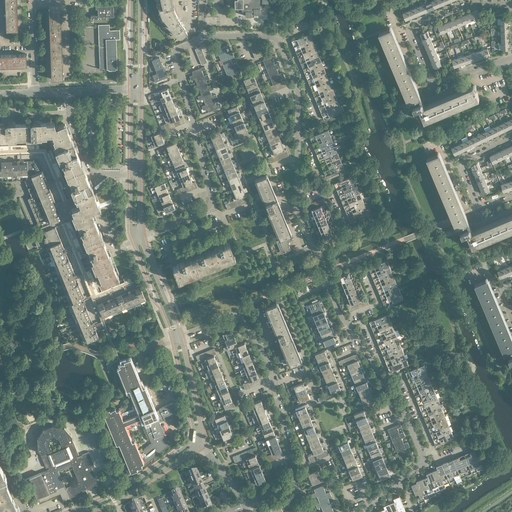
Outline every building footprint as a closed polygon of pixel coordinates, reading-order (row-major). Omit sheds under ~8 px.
[(16,0),(4,0),(5,12),(17,11),(16,0)] [(156,0),(156,1),(158,3),(156,4),(159,8),(158,8),(158,9),(160,11),(159,12),(162,16),(161,16),(161,17),(164,19),(162,20),(165,23),(165,24),(167,26),(166,27),(166,28),(169,30),(169,31),(177,37),(178,38),(180,38),(181,38),(182,37),(187,33),(185,30),(186,29),(185,29),(181,23),(178,17),(175,11),(173,7),(171,0),(156,0)] [(251,15),(254,15),(254,13),(259,13),(262,13),(262,2),(267,2),(267,0),(234,0),(234,7),(237,7),(237,10),(245,10),(245,16),(251,16),(251,15)] [(431,1),(426,3),(429,10),(435,8),(431,1)] [(426,3),(420,5),(423,13),(429,10),(426,3)] [(95,15),(91,15),(91,18),(91,19),(106,18),(106,16),(113,16),(113,5),(96,5),(96,8),(95,8),(95,15)] [(420,5),(414,8),(417,15),(423,13),(420,5)] [(48,7),(49,24),(61,24),(60,6),(48,6),(48,7)] [(414,8),(408,10),(412,18),(417,15),(414,8)] [(478,9),(472,12),(475,19),(481,16),(478,9)] [(408,10),(403,13),(406,20),(412,18),(408,10)] [(17,11),(5,12),(6,30),(18,29),(17,11)] [(472,12),(466,14),(469,21),(475,19),(472,12)] [(466,14),(461,16),(464,24),(469,21),(466,14)] [(461,16),(455,19),(458,26),(464,24),(461,16)] [(455,19),(449,21),(453,28),(458,26),(455,19)] [(449,21),(444,24),(447,31),(453,28),(449,21)] [(61,24),(49,24),(50,43),(62,42),(61,24)] [(109,24),(98,24),(99,45),(99,47),(100,68),(104,68),(106,68),(106,69),(107,69),(108,69),(108,70),(115,70),(115,69),(117,69),(116,55),(116,39),(120,39),(119,29),(110,30),(109,24)] [(444,24),(438,26),(441,33),(447,31),(444,24)] [(392,28),(380,33),(379,33),(408,103),(411,102),(415,109),(419,107),(425,121),(448,111),(480,98),(474,84),(425,105),(424,103),(425,103),(422,97),(421,98),(392,28)] [(427,30),(420,34),(422,39),(430,36),(427,30)] [(310,33),(291,41),(294,47),(312,39),(310,33)] [(432,36),(422,39),(425,45),(432,42),(433,42),(433,40),(432,36)] [(312,39),(294,47),(296,52),(314,45),(312,39)] [(62,42),(50,43),(50,61),(62,60),(62,42)] [(432,42),(425,45),(427,51),(435,48),(432,42)] [(229,44),(216,50),(218,55),(227,51),(226,49),(230,47),(229,44)] [(314,45),(296,52),(298,58),(317,50),(314,45)] [(435,48),(427,51),(430,57),(437,54),(435,48)] [(487,48),(481,50),(484,57),(490,55),(488,48),(487,48)] [(317,50),(298,58),(300,63),(319,56),(317,50)] [(481,50),(476,52),(478,59),(484,57),(481,50)] [(227,51),(218,55),(220,60),(233,55),(232,52),(228,54),(227,51)] [(476,52),(470,54),(472,61),(478,59),(476,52)] [(26,54),(8,54),(9,66),(26,65),(26,66),(27,66),(26,53),(26,54)] [(8,54),(0,54),(0,66),(9,66),(8,54)] [(275,54),(262,59),(265,65),(274,61),(272,58),(276,57),(275,54)] [(437,54),(430,57),(432,62),(439,59),(437,54)] [(470,54),(464,56),(466,63),(472,61),(470,54)] [(233,55),(220,60),(222,65),(231,61),(230,58),(234,57),(233,55)] [(319,56),(300,63),(303,69),(321,61),(319,56)] [(464,56),(458,58),(460,65),(466,63),(464,56)] [(163,66),(162,64),(159,57),(151,60),(157,73),(152,75),(155,82),(168,77),(163,66)] [(458,58),(452,59),(454,67),(460,65),(458,58)] [(439,59),(432,62),(435,68),(442,65),(439,59)] [(62,60),(50,61),(51,78),(51,79),(63,78),(62,60)] [(231,61),(222,65),(225,70),(237,65),(236,62),(232,64),(231,61)] [(274,61),(265,65),(267,70),(279,65),(278,62),(275,64),(274,61)] [(321,61),(303,69),(305,74),(323,67),(321,61)] [(237,65),(225,70),(227,75),(235,71),(234,68),(238,67),(237,65)] [(279,65),(267,70),(269,75),(278,71),(277,69),(280,67),(279,65)] [(204,66),(192,71),(193,75),(189,76),(190,78),(203,73),(201,70),(205,69),(204,66)] [(323,67),(305,74),(307,80),(326,73),(323,67)] [(235,71),(227,75),(229,80),(241,75),(240,72),(237,74),(235,71)] [(278,71),(269,75),(271,80),(283,74),(282,72),(279,74),(278,71)] [(203,73),(190,78),(191,80),(195,78),(196,82),(208,76),(207,74),(204,76),(203,73)] [(326,73),(307,80),(310,86),(328,78),(326,73)] [(242,84),(242,86),(256,80),(254,77),(256,76),(255,74),(243,79),(244,83),(242,84)] [(283,74),(271,80),(273,85),(275,84),(278,83),(280,82),(282,81),(281,78),(284,77),(283,74)] [(208,76),(196,82),(197,85),(193,86),(194,88),(207,83),(206,80),(209,79),(208,76)] [(328,78),(310,86),(312,91),(330,84),(328,78)] [(256,80),(242,86),(243,88),(246,86),(247,90),(260,85),(259,83),(257,83),(256,80)] [(207,83),(194,88),(195,90),(199,89),(200,92),(213,87),(212,84),(208,86),(207,83)] [(330,84),(312,91),(314,97),(333,89),(330,84)] [(260,85),(247,90),(248,93),(246,94),(247,96),(260,90),(258,87),(260,86),(260,85)] [(154,96),(155,98),(169,93),(167,87),(157,91),(158,94),(154,96)] [(213,87),(200,92),(201,95),(197,96),(198,98),(211,93),(210,90),(213,89),(213,87)] [(333,89),(314,97),(316,102),(335,95),(333,89)] [(260,90),(247,96),(247,98),(250,96),(251,99),(264,95),(263,93),(261,93),(260,90)] [(169,93),(155,98),(156,101),(160,99),(162,102),(171,98),(169,93)] [(211,93),(198,98),(199,100),(203,99),(204,102),(217,96),(216,94),(212,96),(211,93)] [(264,95),(251,99),(253,103),(250,104),(251,106),(264,100),(263,97),(264,96),(264,95)] [(335,95),(316,102),(319,108),(337,100),(335,95)] [(202,106),(202,108),(215,103),(214,100),(218,99),(217,96),(204,102),(205,105),(202,106)] [(173,103),(171,98),(162,102),(163,104),(158,106),(159,108),(173,103)] [(264,100),(251,106),(251,108),(254,106),(255,109),(268,104),(267,103),(265,103),(264,100)] [(337,100),(319,108),(321,113),(340,106),(337,100)] [(173,103),(159,108),(160,111),(165,109),(166,112),(175,108),(173,103)] [(215,103),(202,108),(203,110),(207,109),(208,112),(221,107),(220,104),(216,106),(215,103)] [(229,112),(226,114),(227,116),(239,110),(238,107),(239,107),(240,106),(239,104),(227,109),(229,112)] [(255,109),(253,111),(255,116),(268,110),(267,107),(269,106),(268,104),(255,109)] [(323,119),(329,117),(332,115),(342,111),(340,106),(321,113),(323,119)] [(177,113),(175,108),(166,112),(167,114),(162,116),(164,118),(177,113)] [(239,110),(227,116),(227,117),(230,116),(231,119),(244,114),(243,112),(241,113),(240,114),(239,110)] [(268,110),(255,116),(256,118),(258,117),(260,119),(272,114),(271,113),(269,113),(268,110)] [(177,113),(164,118),(165,121),(169,119),(170,122),(171,121),(174,120),(177,119),(179,118),(177,113)] [(233,123),(230,124),(231,126),(243,121),(242,117),(243,117),(244,116),(244,114),(231,119),(233,123)] [(258,124),(259,126),(272,120),(271,117),(273,116),(272,114),(260,119),(261,123),(258,124)] [(272,120),(259,126),(260,128),(262,126),(264,130),(276,124),(275,123),(273,123),(272,120)] [(507,120),(502,123),(505,130),(511,128),(507,120)] [(0,138),(10,138),(16,138),(16,137),(25,136),(26,138),(31,138),(31,137),(35,136),(36,136),(36,137),(41,137),(41,136),(46,136),(46,134),(51,133),(52,133),(61,155),(72,182),(75,189),(77,195),(56,203),(48,185),(38,160),(21,161),(19,161),(19,160),(17,160),(17,161),(12,161),(1,161),(1,162),(0,161),(0,177),(27,176),(28,179),(25,180),(32,197),(27,199),(39,227),(113,197),(109,187),(94,193),(90,184),(88,179),(84,169),(83,170),(77,156),(78,156),(74,146),(73,146),(63,123),(55,126),(54,122),(41,122),(41,121),(15,122),(4,122),(4,124),(0,123),(0,138)] [(243,121),(231,126),(232,127),(234,126),(236,129),(248,124),(247,122),(245,123),(244,124),(243,121)] [(502,123),(496,126),(500,133),(505,130),(502,123)] [(237,133),(234,134),(235,135),(247,131),(246,128),(247,127),(249,126),(248,124),(236,129),(237,133)] [(276,124),(264,130),(265,133),(262,134),(263,136),(276,130),(275,127),(277,126),(276,124)] [(489,125),(484,128),(485,131),(489,138),(494,136),(491,128),(491,129),(489,125)] [(496,126),(491,128),(494,136),(500,133),(496,126)] [(151,133),(147,134),(149,138),(151,137),(153,140),(162,136),(160,131),(159,131),(159,129),(151,133)] [(328,129),(309,137),(312,143),(330,135),(328,129)] [(219,130),(207,135),(207,137),(210,136),(212,139),(224,134),(223,132),(220,133),(219,130)] [(276,130),(263,136),(264,137),(267,136),(268,139),(280,134),(279,132),(277,133),(276,130)] [(247,131),(235,135),(236,137),(236,138),(239,137),(240,139),(242,139),(242,138),(252,134),(251,132),(249,133),(248,134),(247,131)] [(485,131),(480,134),(483,141),(489,138),(485,131)] [(480,134),(479,133),(477,134),(478,135),(474,137),(477,144),(483,141),(480,134)] [(213,143),(207,145),(207,147),(223,140),(222,137),(224,136),(224,134),(212,139),(213,143)] [(280,134),(268,139),(269,143),(266,144),(267,145),(270,144),(280,140),(279,137),(281,136),(280,134)] [(330,135),(312,143),(314,148),(332,141),(330,135)] [(154,143),(151,144),(152,148),(156,146),(159,145),(158,144),(160,143),(160,144),(163,143),(163,142),(164,142),(162,136),(153,140),(154,143)] [(467,136),(461,139),(463,142),(466,149),(472,147),(468,139),(467,136)] [(472,137),(468,139),(472,147),(477,144),(474,137),(473,136),(472,136),(472,137)] [(223,140),(207,147),(208,148),(214,146),(216,149),(228,144),(227,142),(224,143),(223,140)] [(280,140),(270,144),(272,149),(284,144),(283,142),(281,143),(280,140)] [(332,141),(314,148),(316,154),(335,146),(332,141)] [(165,150),(163,151),(164,153),(178,148),(175,142),(166,146),(164,147),(165,150)] [(463,142),(457,145),(461,152),(466,149),(463,142)] [(228,144),(216,149),(217,153),(214,154),(215,156),(227,150),(226,147),(229,146),(228,144)] [(284,144),(272,149),(273,153),(270,154),(271,156),(273,155),(276,154),(278,153),(281,152),(283,151),(284,150),(283,147),(285,146),(284,144)] [(457,145),(451,148),(455,155),(461,152),(457,145)] [(335,146),(316,154),(319,160),(337,152),(335,146)] [(178,148),(164,153),(165,156),(169,154),(170,156),(180,153),(178,148)] [(506,148),(501,150),(504,158),(510,155),(506,148)] [(227,150),(215,156),(216,157),(218,156),(220,159),(232,154),(231,152),(228,153),(227,150)] [(501,150),(495,153),(499,160),(504,158),(501,150)] [(337,152),(319,160),(321,165),(339,157),(337,152)] [(180,153),(170,156),(171,159),(167,161),(168,163),(182,158),(180,153)] [(428,158),(453,218),(457,228),(459,227),(462,234),(467,233),(473,246),(511,229),(511,213),(472,230),(472,229),(473,228),(470,222),(469,223),(465,213),(440,153),(439,154),(428,158)] [(495,153),(490,156),(493,163),(499,160),(495,153)] [(232,154),(220,159),(221,163),(218,164),(219,165),(231,160),(230,157),(233,156),(232,154)] [(339,157),(321,165),(323,171),(342,163),(339,157)] [(182,158),(168,163),(169,165),(173,164),(174,166),(184,162),(182,158)] [(231,160),(219,165),(220,167),(223,166),(224,169),(236,164),(235,162),(233,163),(231,160)] [(171,171),(172,173),(186,168),(184,162),(174,166),(175,169),(171,171)] [(470,165),(471,165),(473,170),(480,167),(478,162),(470,165)] [(342,163),(323,171),(325,176),(331,174),(335,172),(344,168),(342,163)] [(225,172),(219,175),(220,177),(223,175),(235,170),(234,167),(237,166),(236,164),(224,169),(225,172)] [(480,167),(473,170),(475,176),(483,173),(480,167)] [(186,168),(172,173),(173,176),(177,174),(179,176),(188,172),(186,168)] [(235,170),(223,175),(224,177),(227,176),(228,179),(240,174),(240,172),(237,173),(235,170)] [(175,181),(176,183),(190,177),(188,172),(179,176),(179,179),(175,181)] [(483,173),(475,176),(478,182),(485,179),(483,173)] [(229,182),(226,183),(227,185),(230,184),(232,189),(237,187),(235,182),(240,180),(238,177),(241,176),(240,174),(228,179),(229,182)] [(267,175),(255,180),(279,238),(285,236),(291,233),(267,175)] [(352,176),(334,183),(336,189),(355,182),(352,176)] [(190,177),(176,183),(177,186),(182,184),(183,186),(184,186),(187,185),(189,184),(192,183),(190,177)] [(485,179),(478,182),(480,188),(487,185),(485,179)] [(232,189),(229,190),(230,192),(233,191),(234,194),(246,189),(246,187),(243,188),(240,180),(235,182),(237,187),(232,189)] [(164,182),(150,188),(152,190),(156,189),(157,191),(166,187),(164,182)] [(355,182),(336,189),(339,195),(357,187),(355,182)] [(507,182),(501,184),(503,191),(509,189),(507,182)] [(487,185),(480,188),(482,193),(490,190),(487,185)] [(154,195),(155,198),(168,192),(166,187),(157,191),(158,194),(154,195)] [(357,187),(339,195),(341,200),(359,193),(357,187)] [(233,198),(233,200),(235,199),(238,198),(241,197),(243,196),(246,195),(244,192),(247,191),(246,189),(234,194),(235,197),(233,198)] [(168,192),(155,198),(156,200),(160,199),(161,201),(170,197),(168,192)] [(359,193),(341,200),(343,206),(362,198),(359,193)] [(170,197),(161,201),(162,204),(158,205),(159,208),(172,202),(170,197)] [(362,198),(343,206),(345,212),(364,204),(362,198)] [(172,202),(159,208),(160,210),(164,209),(165,212),(175,208),(172,202)] [(309,214),(310,217),(313,215),(324,211),(324,210),(323,207),(324,206),(323,204),(323,205),(320,206),(318,207),(315,208),(312,209),(311,210),(312,213),(309,214)] [(364,204),(345,212),(348,217),(366,210),(364,204)] [(314,218),(311,220),(312,222),(315,221),(327,216),(325,213),(327,212),(326,210),(324,210),(324,211),(313,215),(314,218)] [(366,210),(348,217),(350,223),(356,220),(354,217),(358,216),(359,219),(368,215),(366,210)] [(91,211),(75,218),(80,229),(90,252),(92,259),(103,284),(119,278),(117,273),(118,272),(114,262),(112,263),(109,254),(111,253),(110,252),(109,249),(107,249),(103,240),(104,239),(100,230),(99,230),(97,226),(95,221),(97,220),(95,215),(93,216),(91,211)] [(313,226),(314,228),(318,226),(329,222),(329,221),(328,218),(329,218),(328,215),(327,216),(315,221),(317,224),(313,226)] [(319,230),(316,231),(317,233),(320,232),(331,227),(330,224),(331,223),(330,221),(329,221),(329,222),(318,226),(319,230)] [(56,225),(39,233),(33,236),(34,239),(35,239),(35,237),(45,233),(46,236),(35,241),(37,248),(45,245),(69,303),(68,303),(83,342),(98,336),(94,326),(83,300),(75,279),(63,250),(59,241),(61,241),(61,240),(60,241),(57,234),(59,234),(56,225)] [(321,235),(318,237),(319,239),(334,233),(332,229),(334,229),(333,226),(331,227),(320,232),(321,235)] [(285,236),(279,238),(280,239),(276,241),(280,251),(282,250),(283,253),(290,250),(288,244),(288,243),(285,236)] [(214,249),(210,251),(216,265),(221,263),(220,263),(225,261),(235,257),(228,242),(214,248),(214,249)] [(195,257),(191,259),(197,273),(202,271),(201,270),(206,269),(213,266),(216,265),(210,251),(210,250),(203,253),(195,256),(195,257)] [(177,265),(172,267),(178,281),(183,279),(183,278),(187,276),(187,277),(197,273),(191,259),(191,258),(184,261),(176,264),(177,265)] [(369,267),(370,269),(371,273),(389,265),(387,260),(369,267)] [(389,265),(371,273),(373,278),(392,271),(389,265)] [(509,266),(503,268),(506,275),(511,273),(509,266)] [(506,275),(503,268),(497,271),(500,278),(506,275)] [(339,276),(335,278),(338,284),(341,282),(352,277),(351,274),(352,273),(351,271),(339,276)] [(392,271),(373,278),(376,284),(394,276),(392,271)] [(394,276),(376,284),(378,289),(396,282),(394,276)] [(342,285),(339,287),(340,289),(343,288),(355,283),(354,283),(353,280),(355,279),(353,277),(352,277),(341,282),(342,285)] [(511,335),(488,279),(475,284),(504,354),(508,353),(511,360),(511,358),(511,335)] [(345,291),(341,292),(342,295),(346,293),(357,289),(357,288),(355,285),(357,285),(356,282),(354,283),(355,283),(343,288),(345,291)] [(396,282),(378,289),(380,295),(399,287),(396,282)] [(112,298),(98,304),(104,319),(146,301),(140,286),(126,292),(112,298)] [(399,287),(380,295),(382,301),(401,293),(399,287)] [(347,297),(344,298),(345,300),(348,299),(359,294),(358,291),(359,290),(358,288),(357,288),(357,289),(346,293),(347,297)] [(350,303),(346,304),(347,306),(350,305),(352,304),(355,303),(357,301),(360,300),(361,300),(360,296),(361,296),(360,293),(359,294),(348,299),(350,303)] [(401,293),(382,301),(385,306),(386,306),(388,305),(393,303),(394,302),(405,298),(403,298),(401,293)] [(307,309),(307,311),(321,305),(319,302),(321,301),(320,299),(317,300),(315,301),(312,302),(310,304),(308,304),(309,308),(307,309)] [(277,301),(265,306),(277,334),(290,365),(301,360),(277,301)] [(321,305),(307,311),(308,313),(311,312),(312,314),(324,309),(324,308),(322,308),(321,305)] [(311,319),(311,321),(325,315),(323,312),(325,311),(324,309),(312,314),(313,318),(311,319)] [(390,313),(369,321),(372,327),(390,320),(388,314),(390,313)] [(311,321),(308,322),(310,327),(312,326),(311,323),(315,322),(316,324),(328,319),(328,318),(326,318),(325,315),(311,321)] [(315,329),(316,331),(329,325),(327,322),(329,321),(328,319),(316,324),(317,328),(315,329)] [(390,320),(372,327),(374,333),(393,325),(390,320)] [(329,325),(316,331),(316,333),(319,331),(320,334),(333,329),(332,327),(330,328),(329,325)] [(393,325),(374,333),(376,338),(395,331),(393,325)] [(219,338),(220,340),(234,335),(232,329),(223,333),(222,333),(223,336),(219,338)] [(319,339),(320,341),(333,335),(332,332),(333,331),(333,329),(320,334),(322,338),(319,339)] [(395,331),(376,338),(379,344),(397,336),(395,331)] [(234,335),(220,340),(221,343),(225,341),(226,344),(236,340),(234,335)] [(333,335),(320,341),(320,342),(323,342),(325,345),(337,340),(336,338),(334,338),(333,335)] [(381,349),(391,345),(394,344),(399,342),(397,336),(379,344),(381,349)] [(236,340),(226,344),(227,346),(223,348),(224,351),(235,346),(238,344),(236,340)] [(246,347),(244,342),(235,346),(236,348),(231,350),(233,353),(246,347)] [(391,345),(381,349),(382,352),(383,355),(393,351),(402,347),(401,345),(399,342),(394,344),(391,345)] [(246,347),(233,353),(233,355),(238,353),(239,356),(248,352),(246,347)] [(383,355),(386,361),(404,353),(402,347),(393,351),(383,355)] [(313,359),(314,360),(326,355),(325,352),(328,351),(327,349),(315,354),(316,357),(313,359)] [(236,360),(237,363),(250,357),(248,352),(239,356),(240,358),(236,360)] [(404,353),(386,361),(388,366),(406,358),(404,353)] [(201,363),(202,365),(215,359),(213,355),(210,356),(208,357),(205,358),(204,358),(205,361),(201,363)] [(326,355),(314,360),(315,362),(317,361),(319,364),(331,359),(330,357),(327,359),(326,355)] [(250,357),(237,363),(238,365),(242,363),(243,366),(252,362),(250,357)] [(154,403),(152,404),(144,386),(142,387),(130,358),(124,361),(124,362),(119,364),(120,366),(117,368),(126,390),(129,389),(134,402),(120,408),(120,409),(118,409),(116,410),(115,408),(110,410),(109,409),(105,410),(107,414),(104,415),(107,422),(106,423),(110,434),(112,433),(116,444),(119,443),(131,472),(137,469),(138,470),(139,470),(140,469),(139,467),(142,466),(141,464),(143,463),(144,464),(168,444),(161,435),(164,433),(166,432),(163,425),(161,426),(159,421),(164,419),(164,420),(179,414),(174,402),(159,408),(159,409),(155,411),(153,407),(155,406),(154,403)] [(406,358),(388,366),(390,372),(411,363),(409,364),(406,358)] [(215,359),(202,365),(203,368),(207,366),(208,368),(218,364),(215,359)] [(319,364),(316,365),(318,370),(330,365),(329,362),(332,361),(331,359),(319,364)] [(345,369),(346,371),(359,365),(358,362),(360,361),(359,359),(356,360),(353,361),(351,362),(348,363),(347,364),(348,367),(345,369)] [(244,368),(236,372),(237,374),(241,373),(254,367),(252,362),(243,366),(244,368)] [(426,363),(405,372),(408,378),(426,370),(424,365),(426,364),(426,363)] [(205,373),(206,375),(220,369),(218,364),(208,368),(209,371),(205,373)] [(330,365),(318,370),(319,372),(322,371),(323,374),(335,369),(334,367),(332,369),(330,365)] [(359,365),(346,371),(347,373),(350,371),(351,374),(363,369),(362,367),(360,368),(359,365)] [(254,367),(241,373),(242,375),(246,373),(247,376),(256,372),(254,367)] [(220,369),(206,375),(207,378),(211,376),(212,378),(222,374),(220,369)] [(321,379),(322,380),(334,375),(333,372),(336,371),(335,369),(323,374),(324,377),(321,379)] [(349,378),(350,380),(363,375),(362,372),(364,371),(363,369),(351,374),(352,377),(349,378)] [(426,370),(408,378),(410,383),(429,376),(426,370)] [(244,380),(245,383),(248,382),(250,380),(253,379),(256,378),(258,377),(256,372),(247,376),(248,378),(244,380)] [(209,383),(210,385),(224,380),(222,374),(212,378),(213,381),(209,383)] [(334,375),(322,380),(323,382),(326,381),(327,384),(339,379),(338,377),(336,378),(334,375)] [(363,375),(350,380),(351,382),(354,381),(355,384),(367,379),(367,377),(365,378),(363,375)] [(410,383),(412,389),(431,381),(429,376),(410,383)] [(325,389),(326,390),(339,385),(337,382),(340,381),(339,379),(327,384),(328,387),(325,389)] [(354,388),(354,390),(368,385),(366,382),(368,381),(367,379),(355,384),(357,387),(354,388)] [(224,380),(210,385),(211,388),(215,386),(217,389),(226,385),(224,380)] [(431,381),(412,389),(415,395),(433,387),(431,381)] [(303,382),(290,387),(291,390),(294,389),(295,392),(308,387),(307,385),(304,386),(303,382)] [(213,393),(214,395),(228,390),(226,385),(217,389),(218,391),(213,393)] [(339,385),(326,390),(327,392),(330,391),(331,395),(344,389),(343,387),(340,388),(339,385)] [(368,385),(354,390),(355,392),(358,391),(359,394),(371,389),(371,387),(369,388),(368,385)] [(294,396),(295,398),(307,393),(306,390),(308,388),(308,387),(295,392),(297,395),(294,396)] [(433,387),(415,395),(417,400),(436,392),(433,387)] [(358,398),(359,400),(372,395),(370,392),(372,391),(371,389),(359,394),(361,397),(358,398)] [(228,390),(214,395),(215,398),(220,396),(221,398),(230,394),(228,390)] [(436,392),(417,400),(419,406),(438,398),(436,392)] [(307,393),(295,398),(295,400),(298,399),(300,402),(312,397),(311,395),(308,396),(307,393)] [(217,403),(218,405),(232,399),(230,394),(221,398),(222,401),(217,403)] [(372,395),(359,400),(359,402),(362,401),(364,404),(376,399),(375,397),(373,398),(372,395)] [(438,398),(419,406),(422,411),(440,404),(438,398)] [(232,399),(218,405),(219,408),(224,406),(225,409),(234,405),(232,399)] [(248,408),(249,410),(262,405),(260,399),(251,403),(252,406),(248,408)] [(294,415),(294,416),(307,411),(305,407),(308,406),(307,404),(295,409),(296,412),(293,413),(294,415)] [(440,404),(422,411),(424,417),(442,409),(440,404)] [(262,405),(249,410),(250,413),(254,411),(255,413),(264,409),(262,405)] [(252,418),(253,420),(266,414),(264,409),(255,413),(256,416),(252,418)] [(355,417),(352,418),(353,420),(365,415),(364,412),(367,411),(366,409),(353,414),(355,417)] [(442,409),(424,417),(426,422),(445,415),(442,409)] [(307,411),(294,416),(295,417),(298,416),(299,419),(312,414),(311,412),(308,413),(307,411)] [(212,423),(213,425),(226,419),(224,414),(215,418),(216,421),(212,423)] [(266,414),(253,420),(254,423),(258,421),(259,423),(268,419),(266,414)] [(298,423),(299,426),(311,420),(309,417),(312,416),(312,414),(299,419),(301,422),(298,423)] [(365,415),(353,420),(354,422),(356,421),(358,424),(370,419),(369,417),(366,418),(365,415)] [(445,415),(426,422),(429,428),(447,420),(445,415)] [(226,419),(213,425),(214,428),(218,426),(219,428),(228,425),(226,419)] [(256,428),(257,430),(271,424),(268,419),(259,423),(260,426),(256,428)] [(356,428),(357,430),(369,425),(368,422),(371,421),(370,419),(358,424),(359,427),(356,428)] [(299,426),(295,427),(296,429),(302,426),(304,429),(316,424),(315,422),(312,423),(311,420),(299,426)] [(447,420),(429,428),(431,433),(449,426),(447,420)] [(40,453),(46,468),(48,467),(49,469),(41,473),(29,477),(25,479),(29,487),(32,486),(37,498),(38,498),(39,501),(40,502),(56,495),(60,494),(61,496),(62,498),(63,501),(66,500),(68,499),(70,498),(70,499),(77,496),(86,492),(85,490),(102,483),(99,475),(98,476),(95,477),(91,468),(94,466),(89,453),(88,453),(88,452),(81,455),(81,456),(76,458),(75,456),(78,455),(72,440),(71,435),(64,427),(53,424),(43,428),(37,438),(38,449),(41,453),(40,453)] [(271,424),(257,430),(258,433),(262,431),(263,433),(273,429),(271,424)] [(305,432),(298,435),(299,437),(303,436),(315,430),(314,427),(316,426),(316,424),(304,429),(305,432)] [(400,424),(387,429),(389,434),(398,431),(397,428),(401,426),(400,424)] [(216,433),(217,435),(230,429),(228,425),(219,428),(220,431),(216,433)] [(369,425),(357,430),(358,432),(360,431),(362,434),(374,429),(373,427),(370,428),(369,425)] [(449,426),(431,433),(433,439),(452,431),(449,426)] [(230,429),(217,435),(218,438),(222,436),(223,438),(233,434),(230,429)] [(260,438),(261,440),(275,434),(273,429),(263,433),(264,436),(260,438)] [(360,438),(361,440),(373,435),(372,432),(375,431),(374,429),(362,434),(363,437),(360,438)] [(315,430),(303,436),(303,437),(306,436),(308,439),(320,434),(319,432),(316,433),(315,430)] [(398,431),(389,434),(391,439),(404,434),(403,432),(399,433),(398,431)] [(436,445),(456,436),(456,435),(454,436),(452,431),(433,439),(435,444),(436,445)] [(220,442),(221,445),(235,440),(233,434),(223,438),(224,441),(220,442)] [(275,434),(261,440),(262,443),(266,441),(267,443),(277,439),(275,434)] [(306,443),(307,445),(319,440),(318,437),(320,436),(320,434),(308,439),(309,442),(306,443)] [(404,434),(391,439),(394,444),(402,441),(401,438),(405,436),(404,434)] [(373,435),(361,440),(362,442),(365,441),(366,444),(378,439),(377,437),(375,438),(373,435)] [(264,448),(265,450),(279,445),(277,439),(267,443),(268,446),(264,448)] [(336,448),(337,450),(349,445),(348,442),(351,441),(350,439),(338,444),(339,447),(336,448)] [(364,448),(365,450),(377,445),(376,442),(379,441),(378,439),(366,444),(367,447),(364,448)] [(319,440),(307,445),(308,447),(311,446),(312,449),(324,444),(323,442),(320,443),(319,440)] [(402,441),(394,444),(396,449),(408,444),(407,442),(403,443),(402,441)] [(310,453),(311,455),(313,455),(315,453),(318,452),(321,451),(323,450),(322,447),(325,446),(324,444),(312,449),(313,452),(310,453)] [(408,444),(396,449),(398,454),(406,451),(405,448),(409,446),(408,444)] [(279,445),(265,450),(266,453),(271,451),(272,454),(273,453),(276,452),(278,451),(281,450),(279,445)] [(349,445),(337,450),(338,452),(341,451),(342,454),(354,449),(353,447),(350,448),(349,445)] [(377,445),(365,450),(366,452),(369,451),(370,454),(382,449),(381,447),(379,448),(377,445)] [(340,458),(341,460),(353,455),(352,452),(355,451),(354,449),(342,454),(343,457),(340,458)] [(369,458),(369,460),(381,455),(380,452),(383,451),(382,449),(370,454),(371,457),(369,458)] [(484,469),(483,468),(476,449),(470,452),(478,470),(483,468),(484,469)] [(406,451),(398,454),(400,459),(412,454),(411,452),(408,453),(406,451)] [(470,452),(464,454),(472,472),(478,470),(470,452)] [(242,463),(243,465),(257,459),(255,454),(254,454),(252,456),(249,457),(246,458),(245,458),(246,461),(242,463)] [(464,454),(459,456),(467,475),(472,472),(464,454)] [(353,455),(341,460),(342,462),(345,461),(346,464),(358,459),(358,457),(354,458),(353,455)] [(382,455),(369,460),(370,462),(371,462),(372,465),(386,459),(386,457),(383,458),(382,455)] [(459,456),(453,459),(461,477),(467,475),(459,456)] [(257,459),(243,465),(244,468),(249,466),(250,468),(259,464),(257,459)] [(344,468),(345,470),(357,465),(356,462),(359,461),(358,459),(346,464),(347,467),(344,468)] [(386,459),(372,465),(373,468),(373,469),(374,470),(386,465),(384,462),(387,461),(386,459)] [(453,459),(448,461),(455,479),(461,477),(453,459)] [(448,461),(442,463),(450,482),(455,479),(448,461)] [(0,511),(13,511),(16,511),(18,510),(16,505),(6,482),(7,481),(5,477),(6,476),(2,467),(0,463),(0,511)] [(445,487),(446,487),(444,484),(450,482),(442,463),(436,466),(438,468),(445,487)] [(246,473),(247,475),(261,469),(259,464),(250,468),(251,471),(246,473)] [(357,465),(345,470),(346,472),(349,471),(350,474),(363,469),(362,467),(359,468),(357,465)] [(386,465),(374,470),(374,472),(377,471),(378,474),(390,469),(390,467),(387,468),(386,465)] [(190,472),(185,474),(186,477),(188,476),(190,479),(190,480),(202,474),(201,472),(200,468),(196,469),(197,470),(190,473),(190,472)] [(314,468),(311,469),(312,472),(308,474),(309,477),(306,478),(307,480),(319,475),(318,472),(321,471),(320,469),(316,470),(314,468)] [(438,468),(432,471),(440,489),(445,487),(438,468)] [(261,469),(247,475),(248,478),(253,476),(254,478),(263,474),(261,469)] [(349,478),(350,480),(362,475),(360,472),(363,471),(363,469),(350,474),(351,477),(349,478)] [(377,478),(378,480),(390,475),(388,472),(391,471),(390,469),(378,474),(380,477),(377,478)] [(432,471),(427,473),(434,491),(435,491),(440,489),(432,471)] [(190,480),(190,479),(187,480),(188,483),(191,482),(192,485),(201,481),(200,478),(204,477),(203,476),(206,475),(205,473),(202,474),(190,480)] [(428,476),(422,478),(430,497),(436,494),(435,491),(434,491),(427,473),(426,473),(428,476)] [(250,483),(252,485),(265,480),(263,474),(254,478),(255,481),(250,483)] [(319,475),(307,480),(308,482),(311,481),(312,484),(324,479),(323,477),(321,478),(319,475)] [(417,482),(424,499),(425,499),(430,497),(422,478),(416,480),(417,482)] [(192,485),(187,486),(188,489),(193,487),(194,490),(203,486),(201,481),(192,485)] [(425,500),(425,499),(424,499),(417,482),(412,484),(419,503),(425,500)] [(311,494),(312,496),(325,490),(323,488),(327,486),(326,484),(314,489),(315,492),(311,494)] [(190,494),(195,492),(196,495),(205,492),(203,486),(194,490),(189,492),(190,494)] [(168,498),(169,501),(181,496),(179,490),(170,494),(171,497),(168,498)] [(325,490),(312,496),(313,498),(317,496),(318,499),(330,494),(329,492),(326,493),(325,490)] [(196,495),(191,497),(192,499),(197,497),(198,500),(198,501),(207,497),(205,492),(196,495)] [(330,494),(318,499),(319,502),(315,504),(316,506),(329,500),(328,498),(331,496),(330,494)] [(405,511),(399,495),(393,498),(394,501),(398,511),(405,511)] [(181,496),(169,501),(170,503),(173,502),(174,505),(183,501),(181,496)] [(198,501),(198,500),(196,501),(197,504),(199,503),(200,506),(210,502),(207,497),(198,501)] [(329,500),(316,506),(317,508),(321,506),(322,509),(335,504),(334,502),(330,503),(329,500)] [(138,501),(128,505),(131,510),(142,505),(141,503),(139,504),(138,501)] [(173,508),(174,511),(186,506),(183,501),(174,505),(175,507),(173,508)] [(398,511),(394,501),(389,503),(392,511),(398,511)] [(200,506),(198,507),(199,509),(201,508),(203,511),(206,510),(212,508),(210,502),(200,506)] [(281,502),(267,508),(267,509),(269,508),(270,511),(283,511),(280,505),(282,505),(281,502)] [(386,511),(392,511),(389,503),(383,505),(384,508),(386,511)]
